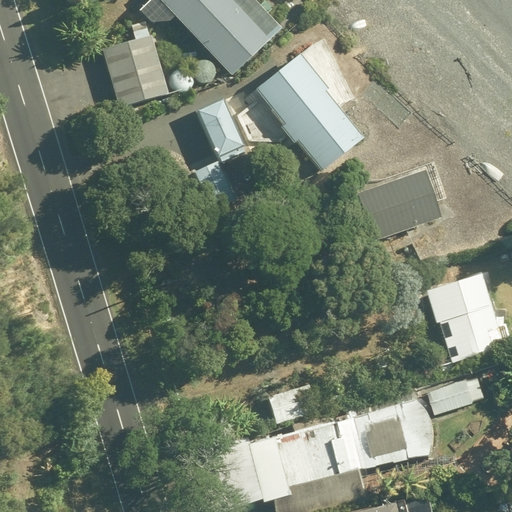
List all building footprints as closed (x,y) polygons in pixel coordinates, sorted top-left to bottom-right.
[(155,0),(230,78),(278,32),(247,0),(155,0)] [(118,111),(165,97),(148,38),(139,41),(101,53),(118,111)] [(318,175),(361,142),(298,59),(256,92),(318,175)] [(219,166),(245,154),(221,103),(195,114),(219,166)] [(210,207),(230,199),(215,165),(195,174),(210,207)] [(437,220),(421,174),(354,198),(370,244),(437,220)] [(490,334),(500,331),(485,277),(426,294),(435,328),(444,326),(456,365),(496,354),(490,334)] [(485,403),(478,380),(430,395),(438,418),(485,403)] [(275,427),(314,416),(306,387),(267,398),(275,427)] [(417,403),(247,447),(246,441),(224,446),(239,507),(270,500),(273,511),(326,511),(369,502),(362,476),(432,459),(434,451),(435,444),(435,436),(433,429),(431,421),(427,415),(423,409),(417,403)]
